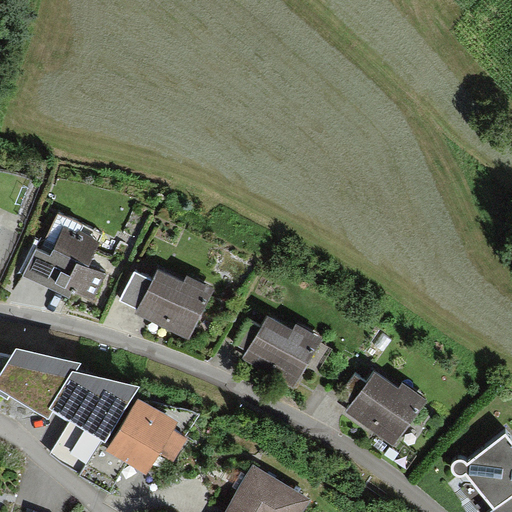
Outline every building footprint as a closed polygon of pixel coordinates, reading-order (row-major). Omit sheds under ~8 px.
[(55,238),(41,231),(24,267),(86,295),(104,257),(87,249),(95,231),(65,217),(55,238)] [(207,283),(153,261),(133,309),(188,331),(207,283)] [(317,331),(266,304),(243,347),(293,374),(317,331)] [(52,410),(72,374),(80,361),(16,348),(7,361),(0,358),(0,382),(3,384),(52,410)] [(396,376),(373,361),(343,406),(391,437),(425,386),(400,370),(396,376)] [(72,374),(52,410),(106,439),(138,387),(72,374)] [(168,414),(136,393),(106,441),(146,472),(162,449),(169,454),(185,431),(172,423),(168,414)] [(500,501),(511,491),(511,425),(475,456),(471,459),(468,455),(464,454),(461,454),(458,456),(456,458),(454,460),(454,464),(454,466),(456,468),(460,470),(464,470),(468,468),(475,474),(500,501)] [(291,511),(305,489),(249,458),(218,511),(291,511)] [(511,511),(511,491),(500,501),(485,511),(511,511)]
